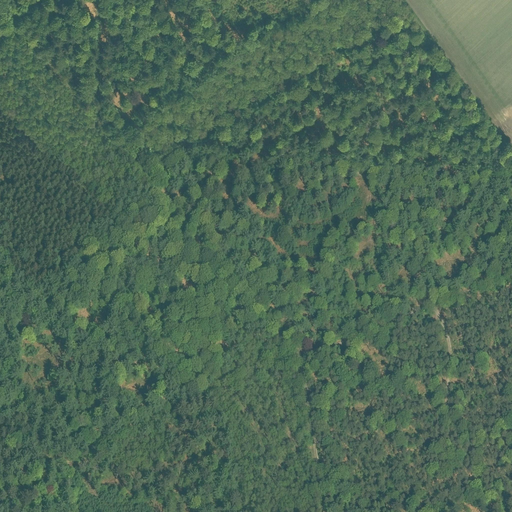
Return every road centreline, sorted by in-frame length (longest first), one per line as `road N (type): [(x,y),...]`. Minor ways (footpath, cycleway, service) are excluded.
road 1 (track): [(199,0),(204,27),(217,38),(288,47),(329,62),(342,90),(337,154),(415,209),(419,280),(448,342),(446,407),(486,511)]
road 2 (track): [(13,20),(300,359)]
road 3 (track): [(0,482),(300,359)]
road 4 (track): [(300,359),(511,272)]
road 5 (track): [(511,151),(403,0)]
road 6 (track): [(300,359),(323,511)]
